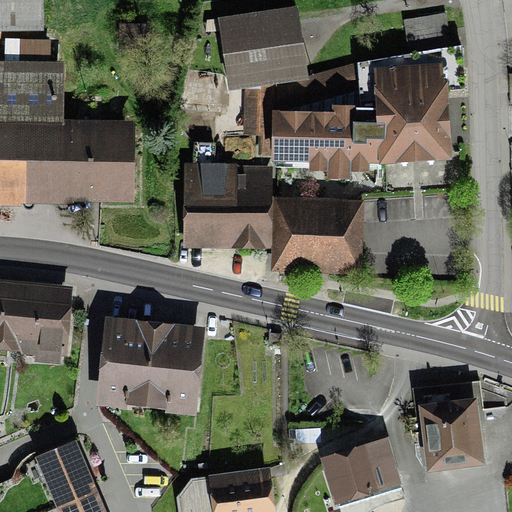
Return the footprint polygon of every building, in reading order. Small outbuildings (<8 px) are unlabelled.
[(39,0),(0,0),(0,27),(40,28),(39,0)] [(295,14),(221,23),(229,84),(302,75),(295,14)] [(413,34),(447,29),(443,14),(405,20),(408,38),(413,38),(413,34)] [(462,45),(359,63),(360,109),(381,109),(381,125),(383,125),(385,158),(448,155),(443,90),(465,89),(462,45)] [(385,162),(385,158),(383,125),(381,125),(381,109),(360,109),(359,63),(278,87),(276,160),(385,162)] [(58,67),(0,66),(0,186),(125,188),(125,137),(57,136),(58,67)] [(273,83),(246,87),(246,134),(261,134),(261,154),(273,154),(273,83)] [(192,144),(189,150),(188,235),(267,236),(268,170),(214,169),(214,144),(192,144)] [(353,262),(355,213),(282,210),(280,259),(353,262)] [(65,298),(0,291),(0,337),(35,341),(35,347),(38,347),(37,358),(60,360),(65,298)] [(198,337),(110,327),(103,394),(129,397),(130,391),(165,395),(164,401),(190,404),(198,337)] [(281,334),(269,333),(268,346),(280,346),(281,334)] [(480,380),(416,388),(417,402),(414,402),(418,432),(427,431),(431,465),(480,460),(474,410),(484,409),(480,380)] [(365,448),(325,460),(340,511),(369,511),(377,508),(371,488),(400,480),(387,438),(364,445),(365,448)] [(41,459),(59,501),(91,487),(73,446),(41,459)] [(212,478),(192,481),(196,511),(266,511),(262,479),(213,485),(212,478)] [(101,511),(95,498),(64,511),(63,511),(101,511)]
